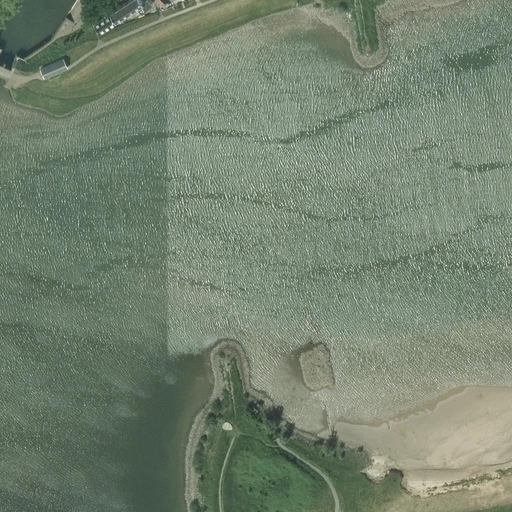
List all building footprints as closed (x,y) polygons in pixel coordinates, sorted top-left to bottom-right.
[(142,0),(127,0),(110,12),(116,21),(138,7),(143,12),(153,2),(151,0),(143,0),(143,1),(142,0)] [(176,2),(173,0),(158,0),(158,1),(163,9),(176,4),(176,2)] [(116,21),(110,12),(95,22),(101,31),(116,21)] [(44,77),(67,67),(63,59),(40,68),(44,77)] [(231,424),(229,421),(227,421),(225,421),(223,423),(222,424),(222,425),(222,427),(223,428),(225,430),(227,430),(229,431),(230,430),(232,430),(233,429),(233,428),(231,424)]
